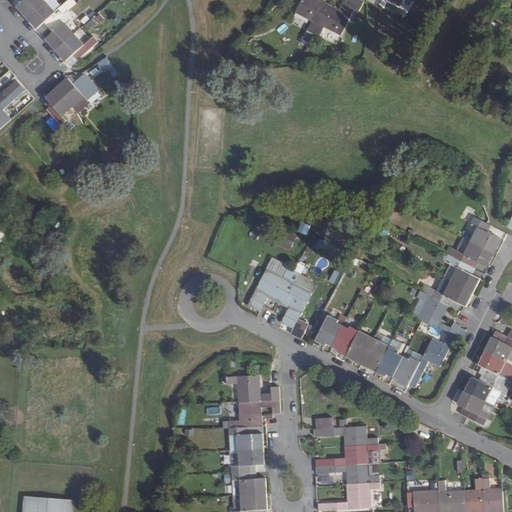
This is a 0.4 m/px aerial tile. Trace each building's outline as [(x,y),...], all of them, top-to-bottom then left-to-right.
[(24,0),(18,5),(28,17),(46,1),(45,0),(24,0)] [(28,17),(38,28),(45,22),(48,19),(52,25),(64,14),(69,10),(77,3),(74,0),(69,0),(62,7),(60,9),(56,12),(46,1),(28,17)] [(62,7),(56,0),(47,0),(46,1),(56,12),(60,9),(62,7)] [(312,21),(304,37),(311,40),(314,34),(329,3),(323,0),(302,0),(297,13),(312,21)] [(362,0),(344,0),(340,9),(329,3),(314,34),(320,37),(325,28),(341,36),(356,7),(361,10),(365,1),(362,0)] [(387,1),(387,0),(375,0),(374,3),(381,6),(395,13),(399,7),(387,1)] [(57,50),(69,39),(75,34),(65,23),(69,19),(73,16),(69,10),(64,14),(52,25),(57,30),(54,32),(47,38),(57,50)] [(86,13),(79,20),(89,31),(96,24),(86,13)] [(88,42),(84,45),(75,34),(69,39),(57,50),(66,61),(73,55),(76,52),(81,57),(93,47),(88,42)] [(97,61),(109,78),(117,73),(105,56),(97,61)] [(90,80),(84,85),(82,83),(77,87),(75,85),(68,78),(57,88),(73,105),(77,111),(89,101),(88,99),(98,90),(90,80)] [(0,104),(21,85),(17,80),(0,94),(0,104)] [(0,128),(11,119),(4,110),(26,90),(21,85),(0,104),(0,128)] [(62,115),(73,105),(57,88),(47,98),(52,104),(55,107),(50,112),(61,124),(66,119),(62,115)] [(56,133),(62,129),(52,117),(46,122),(56,133)] [(471,224),(478,228),(471,241),(494,252),(500,239),(488,232),(491,225),(475,217),(471,224)] [(306,235),(310,225),(300,220),(296,230),(306,235)] [(284,233),(280,242),(291,248),(296,238),(284,233)] [(464,254),(471,241),(464,237),(457,251),(464,254)] [(470,265),(473,259),(481,263),(487,266),(494,252),(471,241),(464,254),(457,251),(454,257),(470,265)] [(280,242),(278,245),(290,251),(291,248),(280,242)] [(474,276),(467,272),(470,265),(454,257),(451,264),(457,267),(451,280),(473,292),(480,278),(474,276)] [(481,263),(473,259),(470,265),(477,269),(481,263)] [(270,261),(266,270),(283,278),(287,270),(270,261)] [(300,263),(294,273),(280,301),(290,306),(281,323),(293,330),(291,334),(302,340),(309,325),(299,319),(312,293),(295,284),(299,276),(305,266),(300,263)] [(451,264),(444,277),(451,280),(457,267),(451,264)] [(474,276),(477,269),(470,265),(467,272),(474,276)] [(269,295),(280,301),(294,273),(287,270),(283,278),(266,270),(248,306),(260,313),(269,295)] [(313,279),(301,273),(295,284),(312,293),(317,285),(311,282),(313,279)] [(444,277),(437,290),(444,294),(451,280),(444,277)] [(450,305),(453,299),(460,303),(466,305),(473,292),(451,280),(444,294),(437,290),(424,284),(421,290),(421,291),(433,297),(450,305)] [(447,311),(450,305),(433,297),(421,291),(418,297),(421,298),(428,302),(419,319),(424,322),(447,333),(455,337),(461,325),(454,322),(451,328),(439,321),(444,310),(447,311)] [(419,319),(428,302),(421,298),(412,315),(419,319)] [(450,305),(457,309),(460,303),(453,299),(450,305)] [(343,329),(348,318),(342,315),(338,321),(336,326),(343,329)] [(325,343),(333,347),(343,329),(336,326),(338,321),(329,317),(317,341),(324,345),(325,343)] [(340,353),(348,357),(360,333),(350,328),(348,332),(343,329),(333,347),(341,351),(340,353)] [(493,338),(506,344),(509,337),(497,331),(493,338)] [(356,359),(364,363),(373,345),(367,342),(369,337),(360,333),(348,357),(355,361),(356,359)] [(440,367),(455,337),(447,333),(442,344),(434,339),(424,359),(410,386),(416,389),(431,359),(435,361),(434,364),(440,367)] [(391,348),(395,341),(385,336),(381,344),(391,348)] [(511,338),(509,337),(506,344),(493,338),(487,351),(507,361),(511,351),(511,338)] [(399,353),(404,343),(395,339),(395,341),(391,348),(399,353)] [(370,369),(378,373),(391,348),(381,344),(379,348),(373,345),(364,363),(372,366),(370,369)] [(386,374),(395,379),(404,361),(397,358),(399,353),(391,348),(378,373),(386,376),(386,374)] [(511,364),(507,361),(487,351),(479,365),(487,368),(492,371),(489,377),(510,388),(511,383),(511,381),(508,380),(511,374),(507,372),(511,364)] [(409,388),(410,386),(424,359),(414,354),(410,363),(404,361),(395,379),(403,383),(402,385),(409,388)] [(227,384),(238,383),(239,402),(280,400),(279,385),(271,386),(272,393),(258,393),(258,382),(260,382),(260,374),(227,376),(227,384)] [(485,384),(489,377),(484,375),(480,382),(485,384)] [(506,395),(510,388),(489,377),(485,384),(480,382),(473,378),(466,392),(487,402),(493,389),(501,392),(506,395)] [(493,389),(487,402),(494,406),(501,392),(493,389)] [(488,419),(479,416),(487,402),(466,392),(459,405),(464,408),(461,414),(485,426),(488,419)] [(224,428),(230,428),(263,427),(262,419),(259,419),(259,408),(273,407),(273,414),(281,414),(280,400),(239,402),(240,420),(223,421),(224,428)] [(487,402),(479,416),(488,419),(494,406),(487,402)] [(348,439),(345,439),(345,445),(379,444),(379,437),(368,438),(368,426),(333,427),(333,417),(317,418),(317,428),(315,428),(315,436),(348,434),(348,439)] [(230,435),(238,435),(239,450),(264,449),(263,434),(248,434),(248,428),(230,428),(230,435)] [(394,443),(379,444),(379,452),(382,452),(382,450),(394,450),(394,443)] [(349,453),(349,458),(317,460),(317,466),(369,464),(380,463),(379,452),(379,444),(345,445),(346,453),(349,453)] [(265,464),(264,449),(239,450),(239,466),(232,466),(232,474),(250,473),(250,465),(265,464)] [(239,466),(239,450),(231,451),(232,466),(239,466)] [(265,472),(265,464),(250,465),(250,473),(257,472),(265,472)] [(370,475),(369,464),(317,466),(317,473),(350,471),(350,476),(347,476),(347,484),(381,482),(381,475),(370,475)] [(251,480),(250,473),(232,474),(232,481),(240,480),(241,496),(266,494),(265,479),(258,479),(251,480)] [(479,511),(485,511),(484,478),(477,478),(478,489),(465,490),(466,511),(473,511),(473,509),(478,508),(479,511)] [(491,488),(491,478),(484,478),(485,511),(492,511),(492,508),(497,507),(497,511),(505,511),(504,488),(491,488)] [(241,496),(240,480),(232,481),(234,496),(241,496)] [(433,481),(433,491),(415,492),(416,511),(423,511),(434,511),(441,511),(440,480),(433,481)] [(459,509),(459,511),(466,511),(465,490),(447,490),(447,480),(440,480),(441,511),(448,511),(448,510),(459,509)] [(371,490),(381,489),(381,482),(347,484),(348,491),(351,490),(352,502),(319,503),(319,510),(372,508),(371,490)] [(267,511),(266,494),(241,496),(242,511),(234,511),(267,511)] [(242,511),(241,496),(234,496),(234,511),(242,511)] [(71,510),(72,502),(53,500),(53,508),(48,507),(48,500),(28,499),(27,511),(69,511),(70,510),(71,510)]
